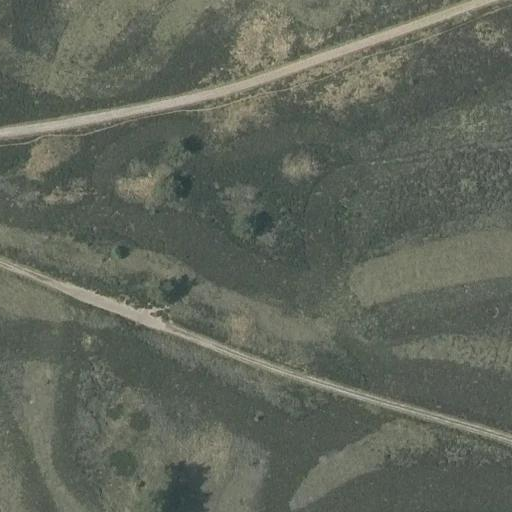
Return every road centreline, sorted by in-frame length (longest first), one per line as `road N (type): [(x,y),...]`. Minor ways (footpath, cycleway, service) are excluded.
road 1 (track): [(511,444),(325,392),(0,261)]
road 2 (track): [(0,136),(223,91),(487,0)]
